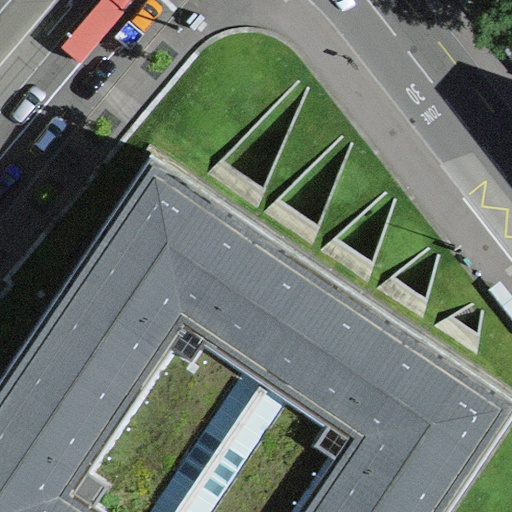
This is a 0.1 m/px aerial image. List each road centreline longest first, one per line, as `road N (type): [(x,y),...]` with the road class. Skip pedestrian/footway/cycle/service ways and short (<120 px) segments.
road 1 (residential): [(365,0),(511,187)]
road 2 (secondary): [(0,145),(118,0)]
